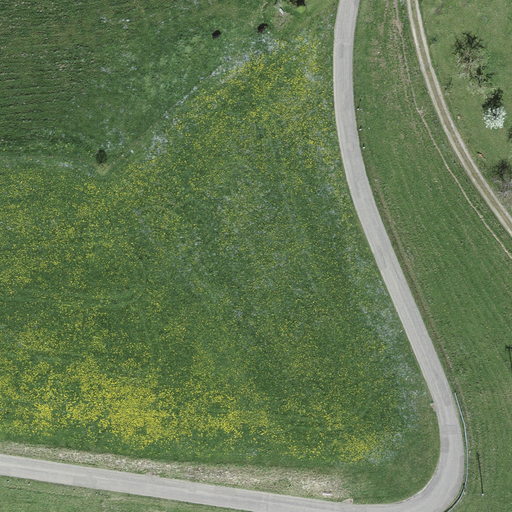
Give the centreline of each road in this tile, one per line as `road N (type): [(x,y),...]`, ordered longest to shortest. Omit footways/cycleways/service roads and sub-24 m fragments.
road 1 (unclassified): [(406,511),(445,491),(453,446),(447,405),(353,150),(345,88),(351,0)]
road 2 (unclassified): [(0,461),(336,511)]
road 3 (track): [(414,0),(428,69),(511,236)]
